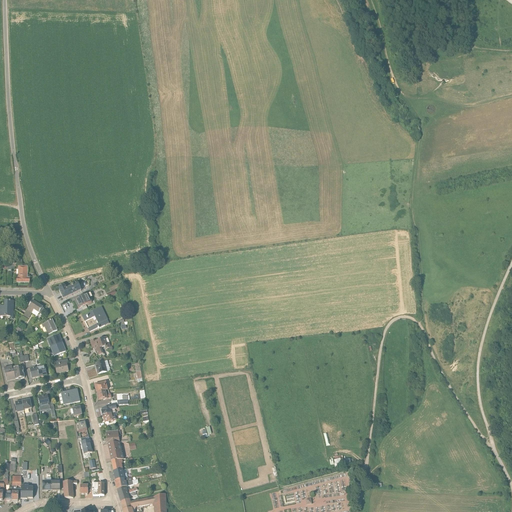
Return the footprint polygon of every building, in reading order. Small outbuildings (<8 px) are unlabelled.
[(27,278),(27,267),(20,267),(20,264),(12,264),(3,264),(3,269),(7,269),(7,271),(12,271),(12,269),(15,269),(15,267),(18,267),(18,278),(17,278),(17,283),(29,283),(29,278),(27,278)] [(59,291),(63,299),(81,291),(77,283),(72,286),(71,285),(66,288),(65,287),(64,286),(63,286),(62,286),(61,287),(60,287),(59,288),(59,289),(59,291)] [(73,298),(78,309),(92,302),(90,298),(91,297),(89,294),(88,294),(77,299),(75,297),(73,298)] [(13,319),(13,301),(5,301),(5,306),(0,306),(0,316),(10,317),(10,319),(13,319)] [(32,301),(23,315),(28,318),(33,310),(39,314),(42,316),(46,310),(32,301)] [(108,319),(101,307),(82,316),(84,321),(94,316),(98,323),(88,328),(90,331),(98,327),(99,328),(109,323),(107,319),(108,319)] [(44,328),(48,335),(57,331),(52,320),(41,325),(43,328),(44,328)] [(47,339),(50,348),(62,343),(59,334),(47,339)] [(93,340),(90,341),(92,348),(93,347),(95,352),(97,352),(99,355),(103,354),(101,348),(105,347),(106,349),(111,347),(109,343),(106,344),(104,339),(107,338),(107,336),(98,340),(98,341),(94,342),(93,340)] [(50,348),(53,356),(65,351),(62,343),(50,348)] [(68,371),(66,363),(68,362),(67,359),(54,362),(57,373),(68,371)] [(95,364),(98,374),(110,370),(107,361),(95,364)] [(46,375),(44,364),(42,364),(37,365),(39,377),(46,375)] [(13,366),(14,369),(16,379),(24,377),(22,367),(18,367),(18,365),(13,366)] [(39,377),(37,365),(32,366),(30,367),(32,378),(39,377)] [(15,379),(16,379),(14,369),(12,370),(12,366),(4,367),(6,380),(15,378),(15,379)] [(97,392),(97,393),(107,390),(105,381),(101,382),(101,383),(95,385),(96,389),(97,392)] [(60,392),(63,405),(80,401),(77,389),(66,391),(63,392),(60,392)] [(107,390),(97,393),(98,399),(102,398),(102,400),(111,397),(110,393),(109,393),(108,390),(107,390)] [(47,395),(38,397),(40,407),(39,407),(40,411),(50,409),(52,417),(55,416),(52,399),(48,400),(47,395)] [(22,401),(24,410),(31,408),(29,399),(26,400),(22,401)] [(107,407),(101,408),(102,410),(101,410),(102,415),(115,412),(114,408),(116,408),(116,404),(117,404),(128,403),(128,399),(117,400),(111,401),(112,404),(107,405),(107,407)] [(24,410),(22,401),(15,402),(15,404),(14,404),(15,411),(17,411),(17,412),(24,411),(24,410)] [(73,415),(74,416),(82,414),(80,406),(70,409),(71,413),(73,412),(73,415)] [(115,412),(102,415),(103,419),(104,419),(104,421),(109,420),(109,421),(117,419),(115,412)] [(87,429),(85,421),(75,424),(76,431),(87,429)] [(107,438),(107,443),(119,441),(118,435),(121,435),(120,430),(106,431),(107,436),(107,438)] [(81,441),(83,453),(92,451),(89,439),(81,441)] [(119,441),(107,443),(109,449),(110,456),(111,460),(116,459),(122,458),(123,458),(119,441)] [(4,481),(4,484),(7,484),(8,470),(15,471),(15,458),(11,457),(11,460),(10,460),(10,463),(7,463),(7,459),(5,459),(4,478),(4,481)] [(116,459),(111,460),(113,470),(122,468),(124,468),(123,463),(122,464),(121,463),(123,462),(122,458),(116,459)] [(122,468),(113,470),(115,479),(124,477),(122,468)] [(21,485),(21,475),(12,475),(12,483),(12,485),(16,485),(21,485)] [(124,477),(115,479),(116,488),(126,485),(138,481),(137,478),(132,479),(131,476),(124,478),(124,477)] [(51,490),(51,480),(51,477),(46,477),(46,480),(42,480),(42,489),(47,489),(47,490),(51,490)] [(60,490),(60,480),(51,480),(51,490),(60,490)] [(63,481),(64,497),(73,497),(72,483),(77,483),(77,480),(63,481)] [(86,484),(80,484),(80,494),(87,494),(87,490),(92,490),(92,489),(92,483),(90,483),(87,482),(87,483),(86,483),(86,484)] [(104,495),(104,483),(95,483),(92,483),(92,489),(93,489),(95,489),(95,494),(98,494),(98,495),(104,495)] [(28,485),(21,485),(21,487),(20,491),(20,498),(27,498),(27,497),(32,497),(33,487),(28,486),(28,485)] [(126,485),(116,488),(120,500),(129,498),(129,495),(132,494),(133,495),(136,493),(135,489),(137,489),(136,486),(127,489),(126,485)] [(167,493),(136,499),(136,500),(138,505),(152,502),(153,506),(153,511),(166,511),(165,496),(167,495),(167,493)] [(129,498),(120,500),(122,509),(131,507),(130,501),(129,498)]
